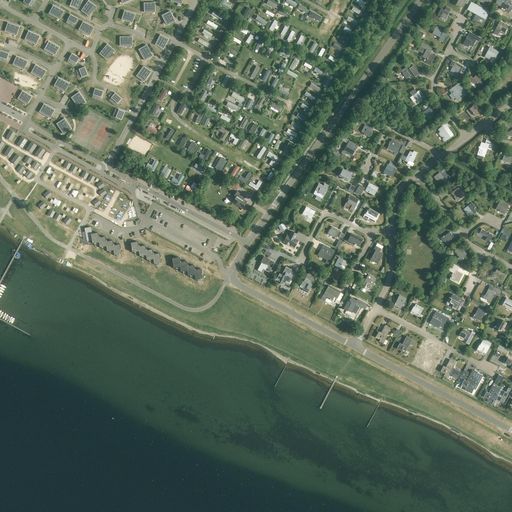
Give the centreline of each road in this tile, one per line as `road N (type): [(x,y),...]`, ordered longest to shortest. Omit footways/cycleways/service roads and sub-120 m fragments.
road 1 (unclassified): [(233,277),(247,243),(421,0)]
road 2 (unclassified): [(511,430),(354,346)]
road 3 (unclassified): [(121,184),(131,188),(139,216),(218,259),(233,277)]
road 4 (unclassified): [(354,346),(233,277)]
road 5 (track): [(223,20),(203,59),(283,100)]
road 6 (residential): [(493,370),(375,309)]
